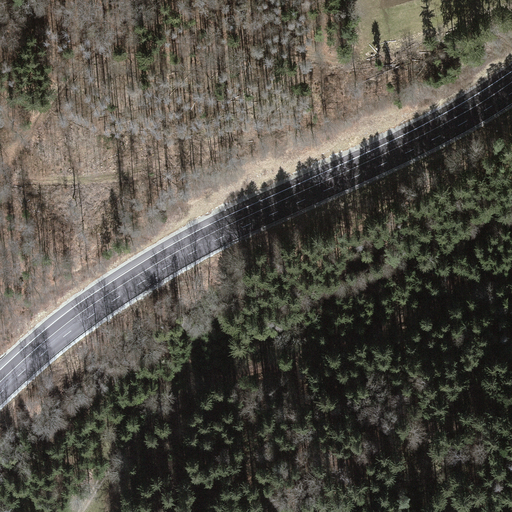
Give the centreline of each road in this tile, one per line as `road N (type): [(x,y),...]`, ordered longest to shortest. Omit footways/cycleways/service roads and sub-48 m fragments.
road 1 (primary): [(511,87),(427,137),(196,245),(65,329),(0,388)]
road 2 (track): [(65,511),(141,411),(240,357),(358,332),(511,273)]
